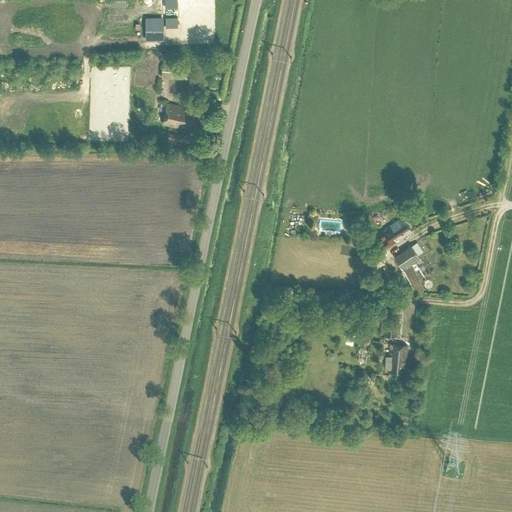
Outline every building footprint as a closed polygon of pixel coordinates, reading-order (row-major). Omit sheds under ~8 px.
[(163,41),(163,18),(145,18),(145,41),(163,41)] [(187,79),(188,64),(162,61),(161,76),(187,79)] [(163,122),(170,124),(180,126),(186,127),(186,125),(198,127),(201,112),(184,108),(185,106),(167,102),(163,122)] [(386,247),(412,229),(403,215),(377,232),(386,247)] [(345,231),(345,219),(324,219),(324,230),(345,231)] [(361,228),(358,230),(360,233),(364,240),(373,235),(367,225),(361,228)] [(394,256),(403,269),(420,258),(411,245),(394,256)] [(370,258),(373,263),(370,265),(374,271),(376,270),(382,279),(391,273),(379,253),(370,258)] [(463,277),(460,282),(465,286),(469,281),(463,277)] [(399,336),(400,322),(382,321),(381,333),(385,334),(385,335),(399,336)] [(405,373),(408,344),(392,343),(390,357),(391,357),(390,371),(405,373)] [(379,372),(390,372),(390,364),(379,364),(379,372)]
